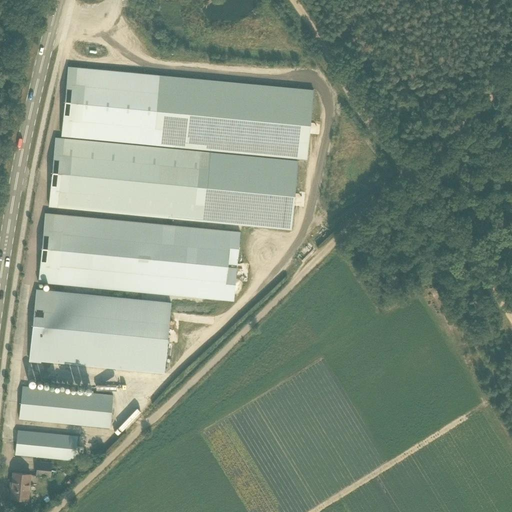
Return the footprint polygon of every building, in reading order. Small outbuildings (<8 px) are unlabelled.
[(68,67),(61,136),(307,159),(313,90),(68,67)] [(55,138),(49,206),(291,230),(298,161),(55,138)] [(38,282),(234,300),(240,232),(45,213),(38,282)] [(164,373),(171,302),(36,289),(29,360),(164,373)] [(23,386),(19,419),(109,428),(112,396),(23,386)] [(18,431),(15,454),(74,461),(77,437),(18,431)] [(51,463),(36,461),(35,475),(49,477),(51,463)] [(30,474),(13,472),(11,498),(28,500),(30,474)]
